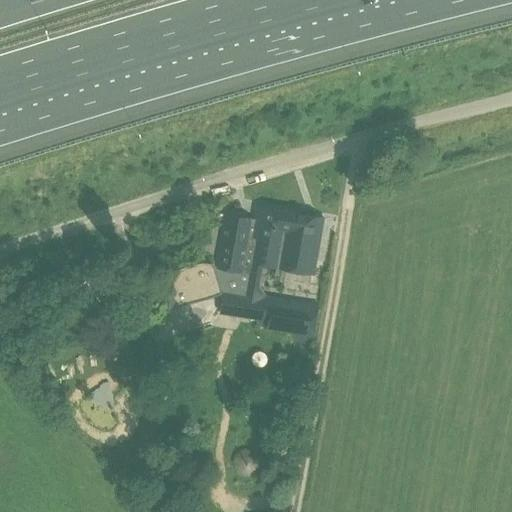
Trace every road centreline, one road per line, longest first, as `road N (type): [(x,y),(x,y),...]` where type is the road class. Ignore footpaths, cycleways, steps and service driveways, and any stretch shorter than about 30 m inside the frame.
road 1 (unclassified): [(511,98),(288,158),(0,251)]
road 2 (track): [(291,511),(365,137)]
road 3 (motorway): [(0,85),(290,0)]
